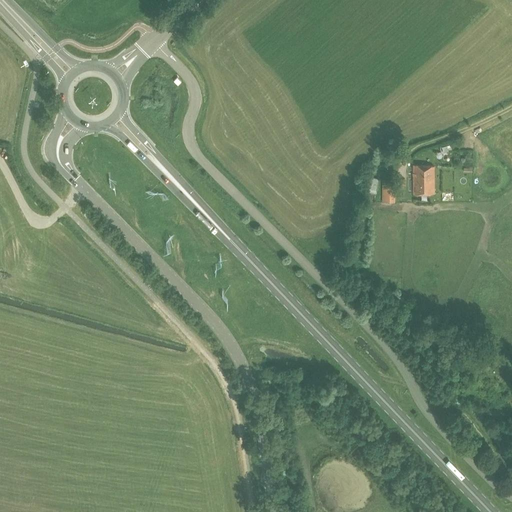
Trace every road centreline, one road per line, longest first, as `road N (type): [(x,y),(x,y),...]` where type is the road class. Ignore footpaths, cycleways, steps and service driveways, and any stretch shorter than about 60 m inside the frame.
road 1 (unclassified): [(511,496),(426,412),(396,355),(196,155),(187,130),(192,82),(152,40)]
road 2 (primary): [(489,511),(162,168)]
road 3 (secondary): [(269,511),(245,370),(223,330),(62,165),(58,147)]
